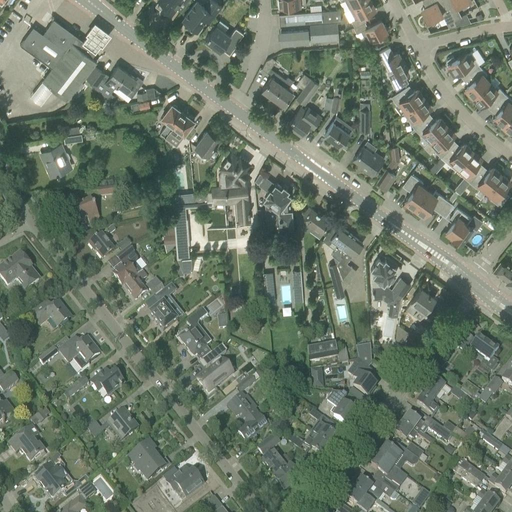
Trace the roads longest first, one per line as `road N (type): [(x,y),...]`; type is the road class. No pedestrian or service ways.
road 1 (residential): [(264,511),(29,221)]
road 2 (residential): [(305,511),(472,293)]
road 3 (tertiary): [(397,232),(233,111)]
road 4 (tertiary): [(233,111),(84,0)]
road 5 (residential): [(511,156),(443,90),(417,49)]
